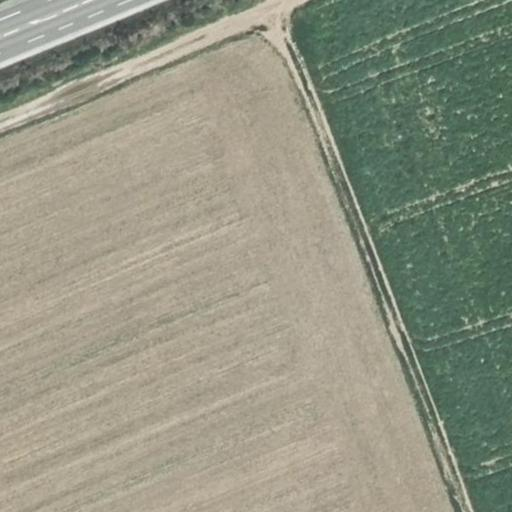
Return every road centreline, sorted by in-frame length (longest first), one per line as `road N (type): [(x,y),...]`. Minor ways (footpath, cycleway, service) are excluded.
road 1 (track): [(470,511),(277,17)]
road 2 (track): [(0,129),(277,17)]
